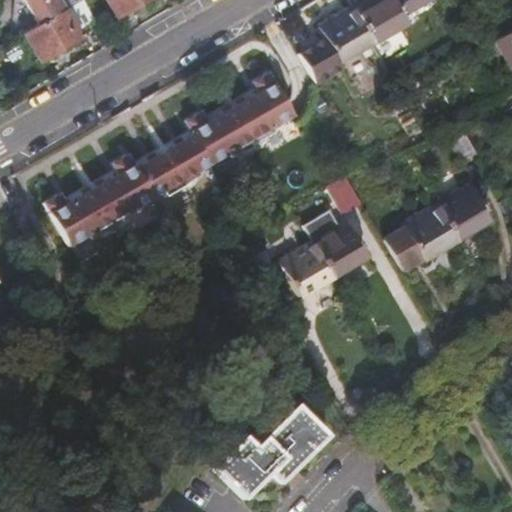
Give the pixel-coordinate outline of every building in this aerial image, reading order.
[(38,25),(22,34),(39,63),(78,41),(75,36),(96,25),(82,0),(75,4),(38,25)] [(72,0),(23,0),(38,25),(75,4),(72,0)] [(103,0),(115,20),(149,0),(103,0)] [(379,0),(355,15),(371,43),(405,23),(404,22),(434,3),(432,0),(379,0)] [(349,5),(316,25),(323,37),(296,52),(314,83),(341,68),(338,63),(371,44),(371,43),(355,15),(349,5)] [(511,27),(494,37),(511,67),(511,27)] [(302,153),(276,110),(258,121),(255,117),(253,118),(214,141),(211,143),(213,147),(183,165),(181,160),(180,161),(146,180),(145,181),(148,185),(118,203),(115,199),(113,200),(74,223),(71,225),(73,229),(53,241),(78,284),(94,275),(91,271),(88,265),(140,234),(143,240),(146,245),(161,236),(157,228),(154,222),(212,187),(216,193),(221,201),(236,192),(234,188),(230,182),(281,152),(284,158),(286,162),(302,153)] [(214,141),(253,118),(245,118),(239,119),(234,121),(229,124),(226,126),(221,131),(217,135),(214,141)] [(476,156),(461,129),(459,131),(444,138),(460,166),(476,156)] [(230,182),(234,188),(284,158),(281,152),(230,182)] [(146,180),(180,161),(173,161),(169,161),(165,162),(159,165),(154,168),(151,172),(149,175),(146,180)] [(340,211),(359,204),(349,177),(329,184),(340,211)] [(154,222),(157,228),(216,193),(212,187),(154,222)] [(436,210),(455,246),(491,226),(470,191),(436,210)] [(74,223),(113,200),(106,200),(101,201),(94,203),(89,206),(84,209),(80,214),(76,218),(74,223)] [(305,235),(325,269),(359,249),(339,215),(329,221),(320,203),(294,218),(305,235)] [(381,241),(402,276),(455,246),(436,210),(381,241)] [(250,226),(235,235),(250,261),(265,252),(250,226)] [(88,265),(91,271),(143,240),(140,234),(88,265)] [(325,269),(305,235),(271,255),(290,289),(325,269)] [(242,501),(266,476),(280,463),(291,473),(324,439),(295,409),(254,451),(243,441),(211,473),(242,501)] [(277,487),(291,473),(280,463),(266,476),(277,487)]
